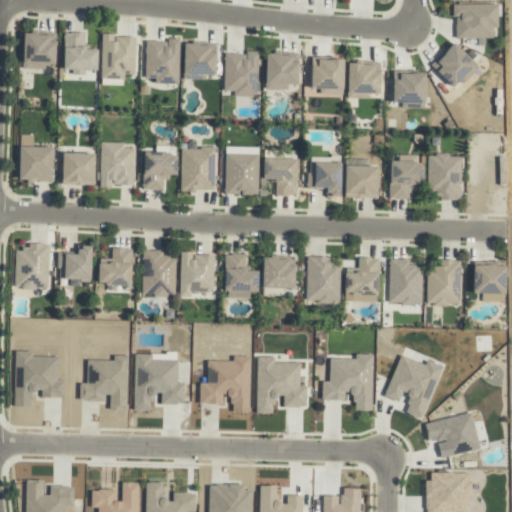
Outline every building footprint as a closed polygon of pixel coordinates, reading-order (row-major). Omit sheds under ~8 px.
[(497,26),(497,3),(454,3),(453,37),(482,37),(492,37),(492,26),(497,26)] [(97,47),(84,47),(84,31),(63,31),(62,68),(96,68),(97,47)] [(21,67),(44,68),(44,62),(55,63),(55,40),(49,40),(49,32),(22,32),(21,67)] [(123,73),(133,73),(135,35),(101,34),(99,77),(123,77),(123,73)] [(177,82),(179,39),(145,38),(144,77),(154,77),(154,82),(177,82)] [(453,87),(477,65),(453,40),(430,62),(453,87)] [(183,77),(205,78),(205,73),(215,73),(216,42),(184,41),(183,77)] [(257,52),(223,51),(223,89),(232,89),(232,95),(257,95),(257,52)] [(265,88),(286,89),(286,83),(296,83),(296,53),(266,52),(265,88)] [(311,90),(343,91),(343,57),(311,56),(311,90)] [(379,69),(374,70),(374,62),(347,62),(348,95),(380,94),(379,69)] [(392,104),(425,104),(425,70),(393,70),(392,104)] [(132,147),(123,146),(123,141),(99,141),(98,184),(132,185),(132,147)] [(18,180),(52,181),(53,146),(19,145),(18,180)] [(180,146),(179,189),(213,190),(214,147),(180,146)] [(61,183),(93,184),(94,152),(62,151),(61,183)] [(141,188),(161,189),(162,175),(176,176),(176,152),(142,151),(141,188)] [(223,152),(224,193),(257,193),(257,151),(223,152)] [(459,199),(460,154),(426,154),(426,191),(438,191),(438,199),(459,199)] [(273,194),(295,194),(296,157),(263,156),(263,178),(274,178),(273,194)] [(325,195),(340,195),(341,160),(307,159),(306,188),(325,188),(325,195)] [(423,185),(422,160),(388,160),(388,198),(408,197),(408,186),(423,185)] [(377,165),(345,164),(345,196),(376,197),(377,165)] [(47,243),(26,242),(26,248),(14,247),(12,287),(46,287),(47,243)] [(90,279),(91,244),(76,244),(75,252),(57,251),(56,278),(90,279)] [(130,284),(131,247),(110,247),(110,258),(98,257),(97,283),(130,284)] [(174,256),(161,256),(162,249),(141,249),(140,294),(173,295),(174,256)] [(189,290),(212,290),(213,253),(179,252),(178,294),(189,295),(189,290)] [(225,253),(224,296),(248,297),(248,290),(257,291),(257,269),(244,269),(245,253),(225,253)] [(295,265),(288,264),(288,257),(262,256),(261,287),(294,287),(295,265)] [(378,257),(356,256),(355,271),(345,271),(344,292),(355,292),(355,298),(364,298),(364,293),(377,293),(378,257)] [(304,299),(338,300),(339,258),(305,257),(304,299)] [(387,302),(420,303),(421,264),(408,264),(408,258),(388,257),(387,302)] [(425,267),(425,304),(458,304),(458,259),(440,259),(440,267),(425,267)] [(473,292),(481,292),(481,300),(505,299),(504,263),(473,264),(473,292)] [(328,357),(327,381),(321,380),(320,399),(343,399),(344,391),(352,391),(352,409),(370,410),(372,353),(354,353),(354,358),(328,357)] [(384,395),(398,400),(401,391),(409,394),(403,411),(420,417),(432,384),(426,381),(432,365),(399,353),(384,395)] [(299,361),(272,361),(272,356),(256,356),(256,411),(273,411),(273,396),(282,396),(282,406),(305,406),(305,385),(299,385),(299,361)] [(440,456),(479,447),(470,411),(423,422),(427,439),(435,437),(440,456)] [(424,511),(468,511),(469,471),(429,471),(429,479),(424,479),(424,511)] [(137,511),(137,481),(120,481),(120,500),(113,500),(113,489),(90,489),(90,507),(96,507),(96,511),(137,511)] [(144,511),(188,511),(189,498),(184,498),(184,492),(171,492),(171,498),(162,498),(162,481),(144,481),(144,511)] [(300,511),(301,494),(284,494),(284,500),(276,500),(276,485),(257,484),(256,511),(300,511)] [(358,511),(359,487),(339,487),(339,495),(321,494),(320,511),(358,511)]
